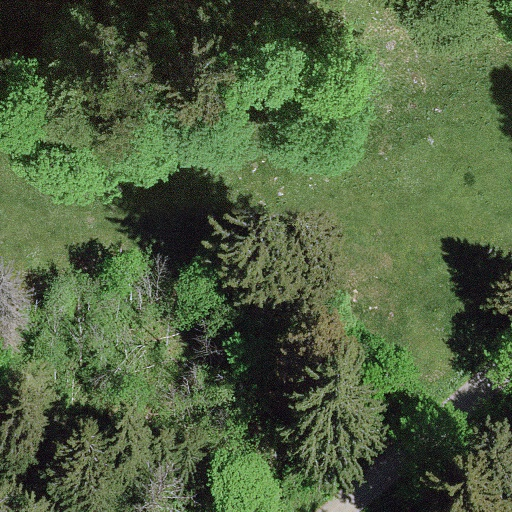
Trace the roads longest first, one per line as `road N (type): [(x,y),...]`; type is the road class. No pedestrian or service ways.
road 1 (trunk): [(225,0),(511,442)]
road 2 (unclassified): [(511,357),(327,511)]
